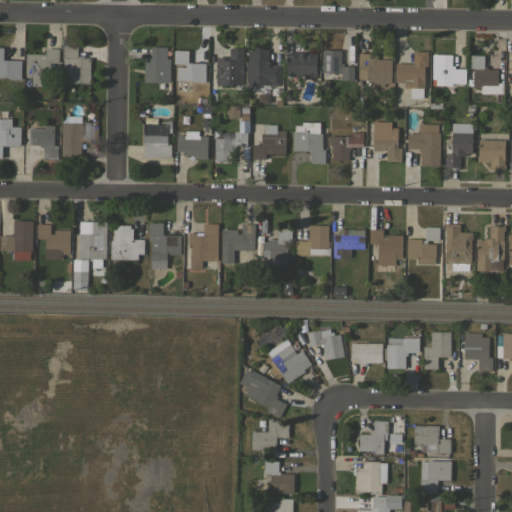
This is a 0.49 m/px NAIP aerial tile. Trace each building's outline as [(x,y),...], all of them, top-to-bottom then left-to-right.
[(89,83),(70,83),(70,73),(62,73),(63,45),(77,45),(77,56),(83,56),(83,57),(90,58),(89,83)] [(144,57),(150,58),(150,46),(166,47),(166,58),(169,58),(169,82),(144,82),(144,57)] [(247,49),(254,49),(254,46),(260,46),(260,48),(267,48),(267,63),(269,63),(268,65),(281,65),(280,80),(279,80),(279,84),(260,84),(260,88),(246,87),(247,49)] [(0,47),(3,47),(3,59),(21,60),(20,79),(8,79),(8,77),(0,77),(0,47)] [(242,85),(215,84),(216,57),(229,57),(229,48),(233,48),(233,47),(239,47),(239,48),(243,48),(242,85)] [(50,74),(47,74),(47,86),(31,86),(32,77),(25,77),(25,53),(45,54),(45,48),(59,48),(58,63),(50,63),(50,69),(50,74)] [(322,49),(341,49),(341,62),(343,63),(343,65),(354,65),(353,80),(340,80),(340,79),(321,78),(321,72),(322,49)] [(205,63),(205,82),(193,82),(193,80),(191,80),(190,92),(177,91),(177,80),(175,80),(176,67),(185,67),(185,64),(173,63),(173,54),(174,54),(174,50),(188,50),(188,62),(205,63)] [(413,63),(413,51),(427,51),(427,66),(424,66),(424,88),(422,88),(421,97),(408,97),(409,82),(395,82),(395,63),(413,63)] [(316,53),(315,78),(303,78),(303,75),(285,75),(286,52),(316,53)] [(382,85),(367,85),(367,78),(359,78),(359,67),(358,67),(358,53),(375,53),(375,59),(391,59),(391,83),(384,83),(384,84),(382,85)] [(431,78),(432,54),(451,54),(451,65),(454,65),(454,68),(465,68),(465,83),(452,83),(452,86),(435,85),(435,78),(431,78)] [(497,92),(480,91),(480,88),(472,88),(473,68),(469,68),(469,55),(483,55),(483,65),(487,65),(486,68),(497,68),(497,92)] [(356,103),(357,85),(365,85),(365,104),(356,103)] [(257,92),(267,92),(267,102),(256,102),(257,92)] [(199,104),(209,104),(208,112),(199,112),(199,104)] [(61,123),(63,123),(63,115),(81,116),(81,121),(90,121),(90,126),(91,126),(91,120),(96,120),(96,125),(97,125),(97,139),(89,139),(89,140),(82,140),(82,142),(80,142),(80,156),(61,156),(61,123)] [(0,118),(11,118),(11,126),(20,126),(19,146),(1,146),(1,158),(0,158),(0,118)] [(164,124),(164,120),(171,120),(171,133),(166,132),(166,144),(170,144),(170,157),(143,157),(143,142),(142,142),(142,123),(164,124)] [(29,128),(30,128),(30,121),(40,121),(40,128),(44,128),(44,125),(54,125),(53,145),(57,145),(57,159),(42,158),(43,147),(39,147),(39,145),(29,145),(29,128)] [(372,150),(373,121),(390,121),(390,127),(397,127),(397,148),(401,148),(400,161),(386,161),(386,150),(372,150)] [(321,149),(324,149),(324,163),(310,163),(310,150),(291,150),(292,131),(294,131),(294,125),(301,125),(301,122),(319,122),(319,133),(321,133),(321,149)] [(439,165),(420,164),(420,151),(418,151),(418,148),(407,148),(407,133),(417,133),(418,123),(438,123),(438,132),(439,132),(439,165)] [(472,123),(472,153),(465,153),(465,156),(459,156),(459,168),(456,168),(456,167),(447,167),(447,168),(444,168),(444,162),(445,162),(445,153),(451,153),(451,123),(472,123)] [(284,154),(265,153),(265,159),(251,158),(252,144),(260,144),(260,133),(263,133),(264,124),(276,124),(276,130),(285,130),(284,154)] [(183,135),(183,131),(199,132),(199,135),(207,135),(207,137),(208,137),(208,142),(207,142),(206,158),(193,158),(193,155),(182,155),(182,151),(176,151),(176,135),(183,135)] [(213,161),(213,138),(233,138),(233,131),(246,131),(246,146),(234,146),(234,147),(233,147),(233,161),(213,161)] [(349,136),(349,131),(362,132),(362,147),(348,146),(348,160),(331,160),(332,145),(328,145),(329,135),(349,136)] [(504,140),(504,164),(505,164),(505,170),(489,170),(490,161),(478,161),(478,139),(504,140)] [(31,251),(29,251),(29,260),(12,259),(12,250),(0,250),(0,235),(11,236),(11,233),(13,233),(13,220),(32,220),(32,243),(31,251)] [(78,221),(106,221),(105,237),(108,237),(108,242),(105,242),(105,259),(78,259),(78,221)] [(147,222),(162,222),(162,234),(180,234),(180,254),(168,254),(168,252),(166,252),(166,268),(150,269),(150,241),(147,241),(147,222)] [(217,261),(214,261),(214,267),(201,267),(201,268),(189,268),(190,248),(188,248),(188,232),(196,232),(196,235),(202,235),(203,223),(217,223),(217,261)] [(466,230),(465,232),(472,232),(472,238),(471,238),(470,269),(444,268),(445,230),(444,230),(444,223),(459,223),(459,224),(461,224),(466,230)] [(50,224),(50,233),(54,233),(54,229),(69,229),(69,253),(45,253),(45,238),(36,238),(36,224),(50,224)] [(109,259),(110,240),(113,240),(113,224),(130,224),(129,228),(132,228),(132,239),(143,239),(143,254),(137,254),(137,259),(109,259)] [(233,249),(233,263),(220,263),(221,229),(236,229),(236,233),(241,233),(241,224),(254,224),(254,250),(244,250),(233,249)] [(327,225),(327,241),(328,241),(328,248),(327,248),(327,249),(326,249),(326,255),(308,254),(308,255),(294,255),(295,240),(306,241),(306,238),(308,238),(308,225),(327,225)] [(476,246),(475,246),(475,240),(483,240),(483,237),(488,237),(488,225),(504,225),(504,231),(503,231),(503,239),(503,260),(502,260),(501,271),(476,270),(476,246)] [(439,227),(438,240),(427,240),(426,243),(435,243),(435,256),(434,256),(434,264),(416,264),(416,258),(406,258),(406,238),(421,238),(421,239),(424,239),(424,226),(439,227)] [(276,227),(291,227),(291,243),(286,243),(286,261),(286,265),(263,265),(263,257),(262,257),(262,241),(269,241),(273,241),(273,238),(276,238),(276,227)] [(364,229),(363,248),(350,248),(350,257),(332,257),(333,233),(338,233),(338,229),(364,229)] [(401,235),(401,259),(393,258),(393,264),(375,264),(375,258),(375,253),(375,243),(368,243),(369,229),(382,229),(382,234),(401,235)] [(87,271),(87,289),(72,289),(72,271),(78,271),(78,260),(86,259),(86,271),(87,271)] [(282,295),(281,282),(290,282),(290,295),(282,295)] [(330,287),(343,287),(343,296),(330,296),(330,287)] [(343,356),(325,359),(322,346),(320,346),(320,344),(309,346),(306,333),(329,329),(330,332),(333,332),(333,334),(339,333),(343,356)] [(422,346),(430,346),(430,331),(450,331),(450,356),(437,356),(437,369),(422,369),(422,346)] [(488,332),(488,356),(491,356),(491,370),(477,370),(477,358),(463,358),(463,333),(488,332)] [(502,333),(511,333),(511,358),(495,358),(495,345),(502,345),(502,333)] [(418,337),(418,352),(407,352),(407,355),(405,355),(405,368),(385,368),(385,359),(383,359),(383,347),(386,347),(386,344),(387,344),(387,337),(418,337)] [(269,357),(269,356),(266,351),(286,338),(296,353),(301,349),(310,364),(303,369),(304,371),(286,383),(269,357)] [(381,343),(381,362),(356,362),(356,358),(350,358),(350,343),(381,343)] [(350,375),(350,363),(362,363),(361,376),(350,375)] [(279,384),(274,394),(277,395),(275,398),(285,403),(278,416),(267,410),(269,406),(244,394),(247,390),(245,389),(246,386),(239,382),(245,369),(250,372),(251,370),(279,384)] [(250,450),(251,430),(267,430),(267,419),(277,419),(277,422),(288,422),(288,438),(276,437),(275,450),(250,450)] [(358,450),(358,434),(369,434),(369,431),(373,431),(373,420),(387,420),(387,434),(383,434),(383,453),(374,453),(374,451),(358,450)] [(438,425),(438,438),(450,438),(450,453),(437,453),(437,454),(428,454),(428,451),(420,451),(421,444),(413,444),(413,425),(438,425)] [(264,459),(278,459),(278,461),(280,461),(280,471),(279,471),(279,473),(293,473),(293,493),(269,492),(269,479),(263,479),(264,459)] [(386,483),(381,483),(381,492),(354,491),(355,475),(352,475),(352,468),(355,468),(355,467),(362,467),(362,460),(379,461),(379,462),(386,462),(386,483)] [(450,460),(450,480),(437,480),(436,493),(419,493),(420,479),(420,461),(427,461),(427,460),(450,460)] [(443,495),(443,501),(444,501),(444,511),(423,511),(424,510),(418,510),(419,502),(423,502),(424,494),(434,494),(443,495)] [(390,496),(389,507),(388,507),(388,511),(355,511),(356,509),(371,509),(371,496),(390,496)] [(292,498),(291,511),(254,511),(255,510),(258,510),(258,501),(278,502),(278,498),(292,498)]
